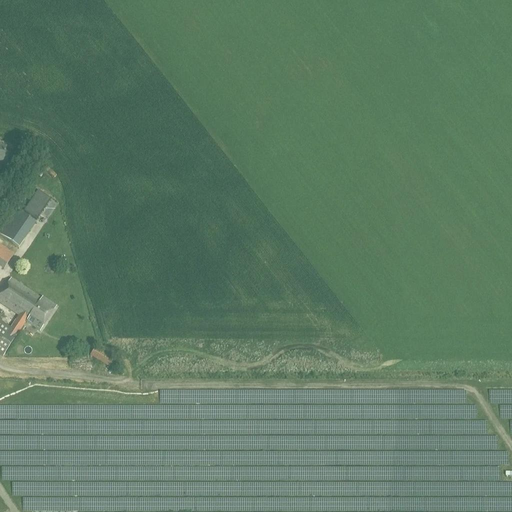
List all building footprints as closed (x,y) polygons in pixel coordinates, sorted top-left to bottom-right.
[(6,148),(0,146),(0,161),(3,162),(3,163),(8,164),(10,154),(5,153),(6,148)] [(38,191),(24,212),(36,220),(50,200),(38,191)] [(14,210),(0,231),(0,235),(18,248),(35,225),(14,210)] [(0,267),(3,270),(14,254),(0,244),(0,267)] [(20,331),(24,334),(30,325),(40,332),(56,307),(42,298),(41,299),(11,279),(0,295),(0,304),(18,316),(9,329),(0,322),(0,355),(3,357),(17,337),(20,331)] [(95,347),(89,356),(109,368),(115,359),(95,347)]
